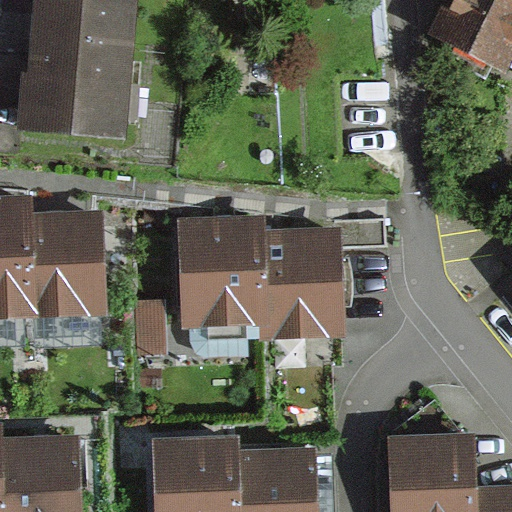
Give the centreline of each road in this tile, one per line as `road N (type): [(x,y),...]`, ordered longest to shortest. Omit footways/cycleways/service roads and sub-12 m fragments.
road 1 (residential): [(455,319),(432,283),(420,238),(405,0)]
road 2 (residential): [(455,319),(385,373),(364,417),(363,511)]
